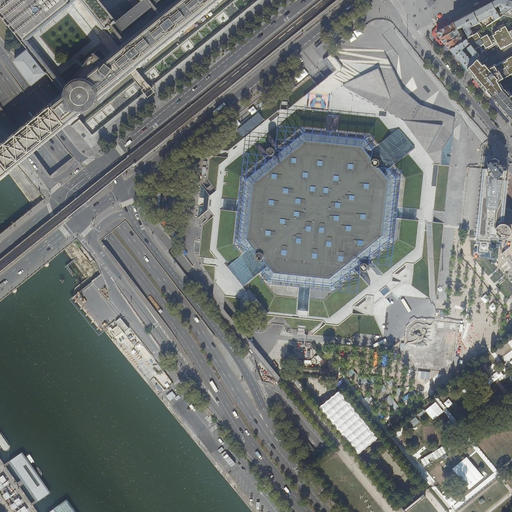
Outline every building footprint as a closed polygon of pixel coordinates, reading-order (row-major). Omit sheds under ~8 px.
[(0,0),(0,15),(23,44),(27,41),(50,22),(72,4),(68,0),(0,0)] [(176,0),(170,5),(171,7),(151,23),(150,21),(134,34),(136,36),(117,51),(106,61),(95,53),(89,61),(84,67),(77,76),(82,80),(80,81),(70,89),(67,92),(66,92),(63,95),(52,104),(48,107),(44,111),(34,118),(6,141),(3,143),(1,145),(0,145),(0,180),(18,166),(20,164),(22,162),(30,157),(39,148),(50,140),(60,132),(64,128),(69,125),(84,112),(96,102),(115,88),(134,72),(222,0),(176,0)] [(81,0),(89,10),(98,20),(105,30),(106,30),(107,31),(108,30),(116,39),(124,32),(118,24),(116,23),(118,22),(109,11),(101,1),(102,0),(139,0),(142,2),(143,1),(144,2),(151,11),(160,4),(156,0),(81,0)] [(496,0),(492,2),(500,17),(503,15),(511,9),(511,0),(509,0),(496,0)] [(118,24),(124,32),(151,11),(144,2),(118,24)] [(485,6),(474,12),(479,23),(480,23),(483,29),(490,24),(487,18),(493,15),(495,20),(500,17),(492,2),(485,6)] [(511,9),(503,15),(511,17),(511,30),(509,32),(511,38),(511,9)] [(465,17),(454,23),(457,30),(460,29),(463,27),(468,38),(474,35),(470,28),(476,25),(479,31),(483,29),(480,23),(479,23),(474,12),(465,17)] [(464,42),(457,30),(454,23),(439,31),(437,34),(442,40),(450,50),(463,42),(464,42)] [(511,43),(511,38),(509,32),(505,27),(501,29),(502,31),(500,32),(499,30),(496,32),(496,34),(493,35),(501,50),(511,43)] [(493,45),(487,35),(481,39),(477,32),(474,35),(468,38),(467,39),(466,40),(470,44),(471,45),(475,50),(484,45),(486,48),(493,45)] [(443,43),(436,34),(434,35),(441,44),(443,43)] [(428,36),(424,39),(429,47),(433,45),(428,36)] [(466,40),(464,42),(463,42),(450,50),(458,59),(467,70),(473,65),(476,62),(478,60),(479,59),(479,58),(479,57),(480,57),(480,56),(479,56),(475,50),(471,45),(468,48),(468,50),(473,55),(473,57),(470,59),(462,50),(470,44),(466,40)] [(28,50),(47,73),(54,83),(63,95),(66,92),(67,92),(65,89),(27,41),(23,44),(28,50)] [(292,329),(293,330),(298,331),(298,327),(305,327),(305,332),(309,332),(311,331),(313,332),(314,334),(313,335),(350,339),(356,334),(383,336),(386,308),(388,306),(389,305),(391,304),(386,298),(389,296),(392,294),(396,299),(398,298),(399,297),(401,296),(429,299),(433,299),(435,299),(436,299),(443,229),(452,230),(453,225),(475,226),(481,168),(482,169),(485,169),(486,158),(488,142),(475,125),(424,64),(419,64),(417,63),(391,60),(387,60),(388,51),(379,50),(377,50),(373,49),(368,49),(366,48),(358,48),(358,54),(356,54),(354,53),(354,47),(341,46),(331,54),(325,58),(329,63),(326,65),(333,73),(329,76),(326,79),(319,71),(318,72),(325,80),(322,82),(317,86),(311,78),(289,95),(289,97),(286,96),(282,96),(282,95),(262,111),(268,119),(266,120),(260,112),(248,121),(237,130),(244,138),(241,141),(234,133),(215,149),(216,149),(216,153),(215,156),(214,156),(210,159),(208,179),(208,180),(207,181),(206,181),(210,186),(209,187),(207,188),(203,184),(202,185),(201,186),(200,198),(204,198),(204,206),(199,205),(198,218),(199,219),(200,220),(205,217),(206,218),(207,219),(202,223),(203,224),(204,225),(201,254),(204,257),(204,261),(204,265),(203,265),(215,281),(221,289),(222,290),(227,296),(240,312),(240,314),(243,314),(247,314),(246,315),(247,316),(252,313),(255,317),(250,320),(255,326),(262,327),(263,326),(264,328),(265,330),(273,324),(278,324),(283,325),(289,332),(290,330),(292,329)] [(47,73),(28,50),(14,61),(23,72),(32,85),(47,73)] [(498,82),(511,73),(511,54),(506,58),(508,61),(503,63),(502,61),(487,70),(478,60),(476,62),(473,65),(467,70),(469,72),(473,76),(476,79),(478,82),(482,87),(491,98),(503,91),(498,82)] [(511,94),(507,89),(503,91),(491,98),(496,104),(498,106),(508,117),(511,120),(511,119),(511,94)] [(72,124),(90,149),(101,141),(106,143),(115,137),(115,135),(120,132),(121,128),(125,125),(126,124),(131,120),(132,116),(134,108),(140,104),(141,100),(137,99),(126,106),(123,101),(119,100),(117,98),(85,121),(79,120),(72,124)] [(170,136),(163,128),(157,132),(160,135),(164,141),(170,136)] [(153,141),(151,138),(148,140),(154,149),(157,146),(153,141)] [(141,146),(138,148),(145,157),(148,154),(141,146)] [(138,162),(131,154),(130,155),(130,154),(127,156),(127,157),(128,159),(129,158),(133,163),(132,164),(133,166),(134,165),(135,165),(137,164),(137,163),(138,162)] [(484,244),(487,247),(491,244),(499,245),(500,239),(500,238),(501,239),(503,240),(506,240),(508,239),(509,238),(510,238),(511,239),(511,246),(501,254),(511,266),(511,219),(511,218),(511,217),(511,214),(510,213),(508,214),(505,210),(503,210),(506,171),(504,171),(504,169),(504,168),(503,166),(503,165),(502,164),(501,163),(500,163),(498,162),(496,162),(494,162),(492,163),(491,165),(489,167),(489,169),(485,169),(482,169),(480,188),(482,188),(482,192),(480,192),(477,227),(476,237),(480,238),(480,239),(484,244)] [(456,298),(456,311),(466,311),(466,298),(456,298)] [(122,317),(117,322),(125,332),(131,327),(122,317)] [(405,325),(407,342),(419,341),(418,330),(421,329),(421,323),(405,325)] [(0,446),(1,448),(2,450),(4,451),(6,451),(8,451),(9,450),(10,449),(10,447),(10,445),(0,431),(0,446)] [(405,511),(343,436),(341,439),(330,448),(326,452),(323,454),(320,457),(312,464),(308,467),(344,511),(405,511)] [(41,502),(43,501),(44,500),(44,499),(43,498),(41,495),(20,463),(19,462),(18,462),(17,462),(15,462),(15,463),(14,464),(14,465),(14,466),(15,468),(19,474),(30,490),(38,501),(39,502),(40,502),(41,502)] [(9,502),(15,511),(25,511),(26,510),(22,504),(23,504),(14,490),(11,492),(9,489),(4,492),(10,501),(9,502)] [(76,511),(68,499),(49,511),(76,511)]
